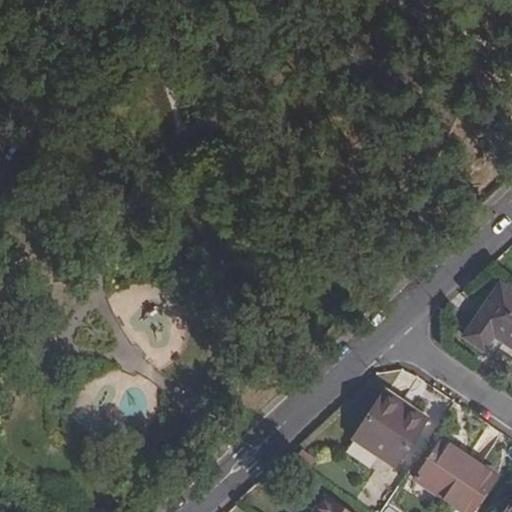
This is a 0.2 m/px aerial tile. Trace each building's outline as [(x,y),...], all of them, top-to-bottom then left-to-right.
[(478,353),(483,345),(491,334),(511,347),(511,300),(496,290),(461,342),(478,353)] [(511,347),(491,334),(483,345),(511,364),(511,347)] [(384,393),(380,400),(408,418),(412,411),(384,393)] [(427,421),(412,411),(408,418),(380,400),(355,437),(397,466),(427,421)] [(414,486),(454,511),(473,511),(495,480),(443,444),(414,486)] [(431,511),(454,511),(414,486),(407,496),(431,511)] [(343,511),(323,496),(312,511),(313,511),(343,511)]
